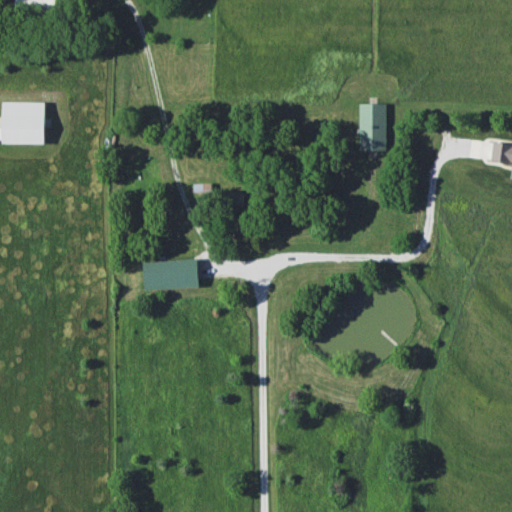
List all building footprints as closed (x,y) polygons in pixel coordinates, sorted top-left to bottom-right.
[(1,143),(43,143),(43,101),(1,101),(1,143)] [(384,150),(385,103),(358,103),(358,149),(384,150)] [(511,143),(492,142),(490,161),(511,163),(510,178),(511,178),(511,143)] [(211,183),(192,183),(192,192),(211,192),(211,183)] [(142,260),(143,289),(197,287),(197,259),(142,260)]
